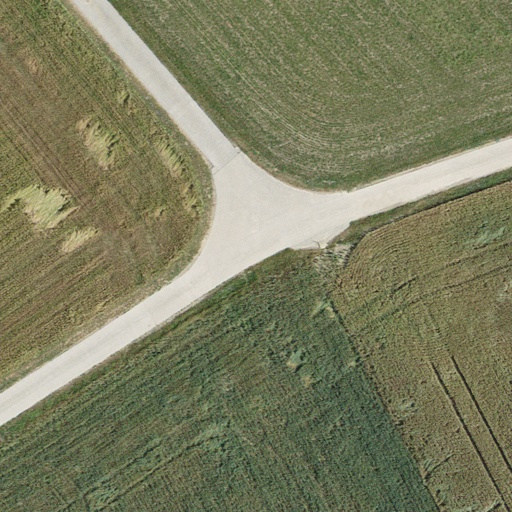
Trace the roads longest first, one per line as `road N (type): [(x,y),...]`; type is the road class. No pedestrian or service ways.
road 1 (track): [(511,147),(271,228),(0,404)]
road 2 (track): [(271,228),(77,0)]
